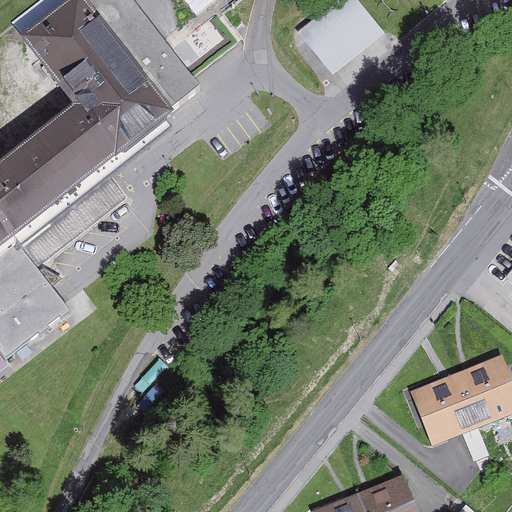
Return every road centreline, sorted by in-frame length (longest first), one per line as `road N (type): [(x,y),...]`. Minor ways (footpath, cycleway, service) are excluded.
road 1 (unclassified): [(465,0),(318,125),(241,216),(153,336),(57,511)]
road 2 (secondary): [(246,511),(511,191)]
